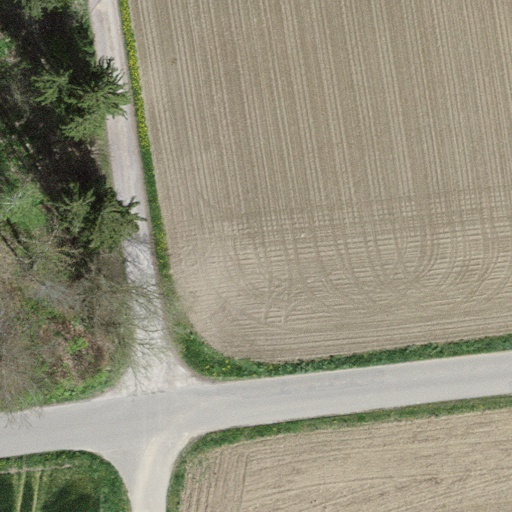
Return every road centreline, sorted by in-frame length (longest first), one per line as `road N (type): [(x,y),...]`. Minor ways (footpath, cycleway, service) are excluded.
road 1 (unclassified): [(511,389),(144,428),(0,453)]
road 2 (track): [(98,0),(120,119),(144,428)]
